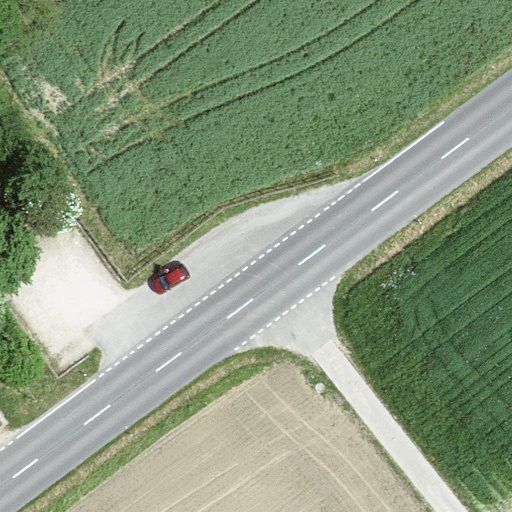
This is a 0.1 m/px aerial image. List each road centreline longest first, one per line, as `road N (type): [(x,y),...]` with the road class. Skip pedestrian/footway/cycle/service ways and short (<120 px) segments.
road 1 (secondary): [(0,496),(511,115)]
road 2 (track): [(462,511),(283,286)]
